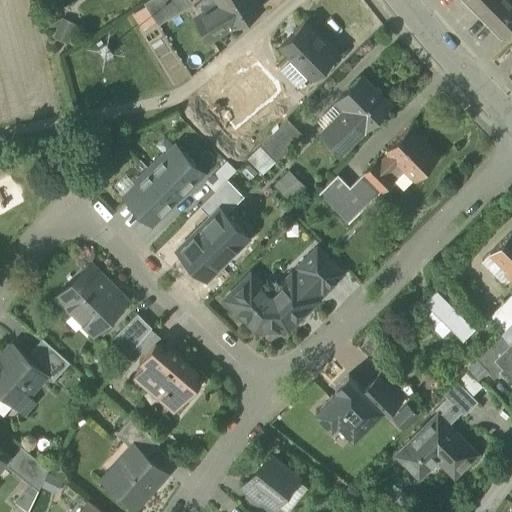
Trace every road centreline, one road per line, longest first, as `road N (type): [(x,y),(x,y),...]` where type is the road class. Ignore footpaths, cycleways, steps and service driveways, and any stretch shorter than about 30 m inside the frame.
road 1 (residential): [(265,401),(102,237),(75,226),(44,240),(0,289)]
road 2 (residential): [(511,160),(265,401)]
road 3 (residential): [(303,0),(159,107),(0,136)]
road 4 (tertiary): [(511,125),(399,0)]
road 5 (residential): [(265,401),(183,511)]
